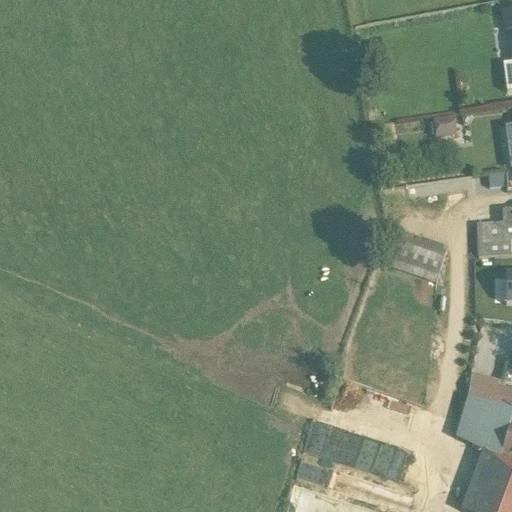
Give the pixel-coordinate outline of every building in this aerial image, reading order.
[(511,22),(499,24),(501,45),(509,43),(510,52),(507,53),(509,74),(500,75),(504,103),(511,101),(511,22)] [(433,147),(454,144),(451,127),(430,130),(431,132),(426,133),(428,146),(433,145),(433,147)] [(390,193),(392,208),(503,198),(502,183),(390,193)] [(474,235),(474,269),(511,267),(511,220),(500,221),(500,234),(474,235)] [(444,259),(385,240),(374,275),(432,296),(433,295),(445,260),(444,259)] [(511,267),(474,269),(476,311),(503,316),(511,316),(511,267)] [(511,400),(496,396),(497,392),(469,384),(463,407),(451,449),(475,460),(480,462),(497,469),(499,467),(511,470),(511,400)] [(309,433),(307,442),(336,447),(337,437),(309,433)] [(511,511),(511,474),(497,469),(480,462),(461,511),(511,511)]
